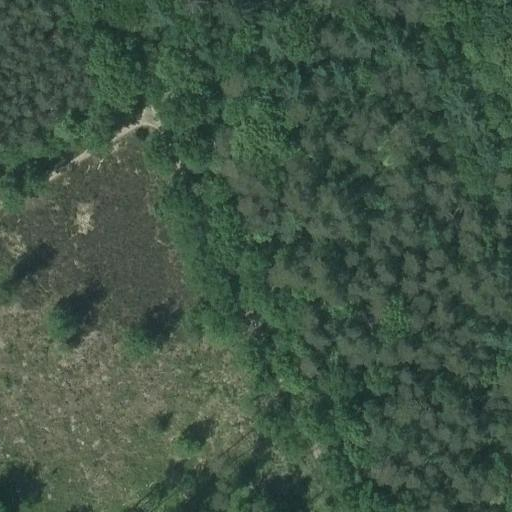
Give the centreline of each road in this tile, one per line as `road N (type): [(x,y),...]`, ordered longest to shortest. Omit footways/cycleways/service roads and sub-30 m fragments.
road 1 (track): [(349,511),(109,0)]
road 2 (track): [(450,0),(511,175)]
